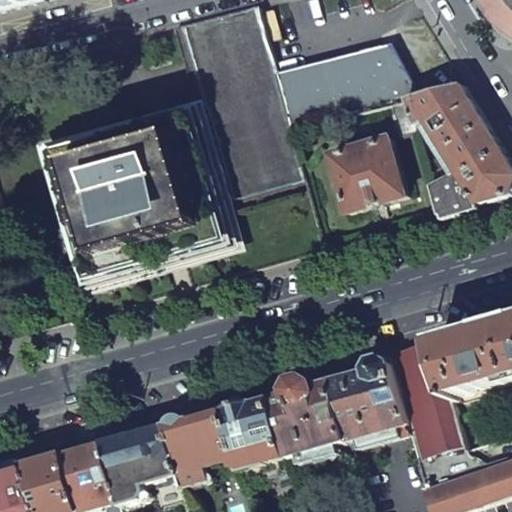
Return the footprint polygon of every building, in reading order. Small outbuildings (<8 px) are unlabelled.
[(0,0),(0,15),(58,0),(0,0)] [(241,256),(246,275),(328,252),(293,132),(279,76),(262,12),(262,10),(177,32),(198,107),(241,256)] [(293,132),(394,108),(413,103),(425,101),(396,49),(282,75),(279,76),(293,132)] [(437,190),(446,219),(511,200),(511,160),(468,89),(425,101),(413,103),(420,129),(430,125),(462,176),(437,190)] [(394,108),(403,140),(422,135),(420,129),(413,103),(394,108)] [(46,150),(88,299),(164,278),(241,256),(198,107),(46,150)] [(335,159),(352,217),(382,208),(412,200),(396,142),(335,159)] [(442,349),(457,401),(511,385),(511,324),(488,331),(489,335),(442,349)] [(412,428),(431,494),(471,480),(463,450),(470,448),(457,401),(442,349),(441,344),(417,351),(393,358),(412,428)] [(335,384),(352,445),(412,428),(393,358),(367,365),(369,374),(335,384)] [(275,401),(293,462),(352,445),(335,384),(317,390),(316,388),(311,385),(307,381),(297,385),(292,394),(293,396),(275,401)] [(246,475),(250,487),(279,479),(281,484),(298,479),(293,462),(275,401),(266,404),(257,407),(257,405),(250,407),(248,402),(245,400),(242,400),(237,402),(235,404),(234,408),(235,411),(228,413),(229,415),(246,475)] [(171,431),(189,492),(246,475),(229,415),(224,415),(223,411),(214,413),(213,418),(210,420),(210,421),(203,423),(196,425),(196,423),(193,424),(189,421),(187,420),(183,420),(179,422),(176,425),(175,427),(175,429),(171,431)] [(108,449),(126,510),(189,492),(171,431),(166,432),(165,429),(155,431),(156,435),(143,438),(130,442),(130,440),(124,437),(117,439),(114,445),(114,446),(108,448),(108,449)] [(70,459),(85,511),(126,511),(126,510),(108,449),(89,453),(87,447),(80,450),(73,452),(74,458),(70,459)] [(30,463),(43,511),(85,511),(70,459),(46,466),(45,461),(38,463),(32,465),(30,463)] [(0,511),(43,511),(30,463),(26,461),(11,465),(8,471),(11,483),(0,485),(0,511)] [(431,494),(436,511),(477,511),(511,500),(511,465),(471,480),(431,494)]
